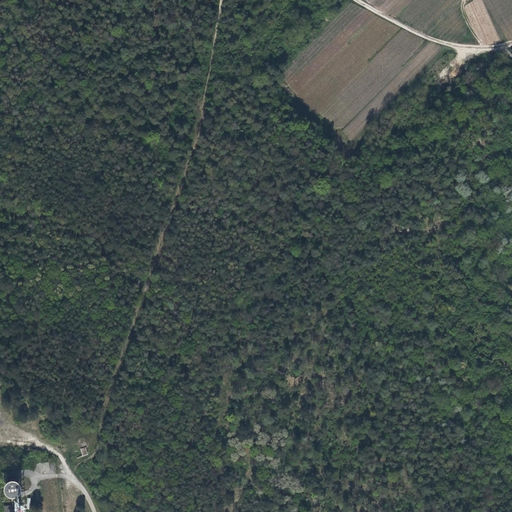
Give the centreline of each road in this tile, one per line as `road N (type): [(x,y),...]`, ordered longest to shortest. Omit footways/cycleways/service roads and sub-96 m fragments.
road 1 (track): [(511,111),(466,116),(449,138),(430,135),(394,166),(365,225),(348,230),(315,281),(273,294),(277,338),(266,348),(209,359),(198,383),(178,392),(147,397),(99,381),(18,429),(0,405)]
road 2 (track): [(0,383),(30,336),(64,306),(112,207),(98,164),(44,87),(41,41),(5,0)]
road 3 (track): [(511,53),(450,44),(353,0)]
